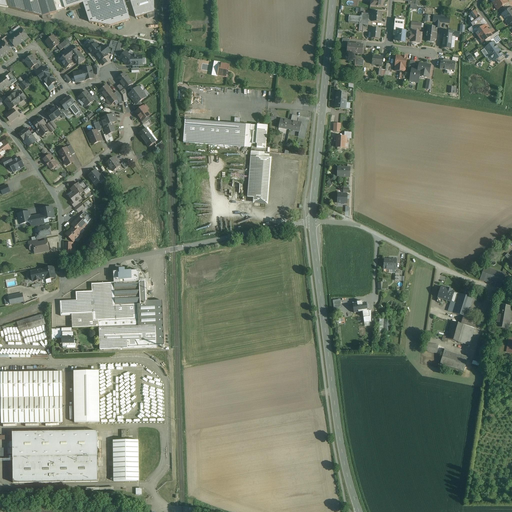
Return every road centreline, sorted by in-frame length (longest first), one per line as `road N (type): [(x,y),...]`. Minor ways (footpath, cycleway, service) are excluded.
road 1 (secondary): [(359,511),(345,466),(312,223)]
road 2 (residential): [(312,223),(118,260),(63,291)]
road 3 (secondary): [(312,223),(333,0)]
road 4 (unclassified): [(511,295),(358,226),(312,223)]
road 5 (unclassified): [(0,502),(71,499),(130,511)]
